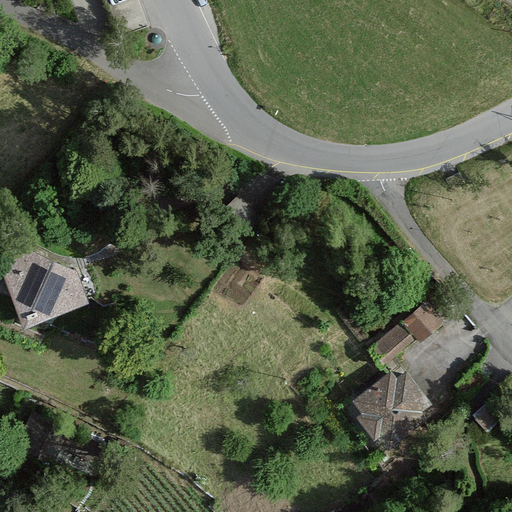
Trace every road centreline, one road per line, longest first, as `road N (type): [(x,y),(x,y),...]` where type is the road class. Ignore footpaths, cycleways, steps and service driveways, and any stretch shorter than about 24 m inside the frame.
road 1 (unclassified): [(213,78),(194,97),(163,93),(0,2)]
road 2 (unclassified): [(382,158),(383,184),(419,246),(511,347)]
road 3 (tertiary): [(213,78),(255,126),(295,149),(382,158)]
road 4 (track): [(511,369),(464,424),(482,511)]
road 5 (tertiary): [(382,158),(455,146),(511,117)]
